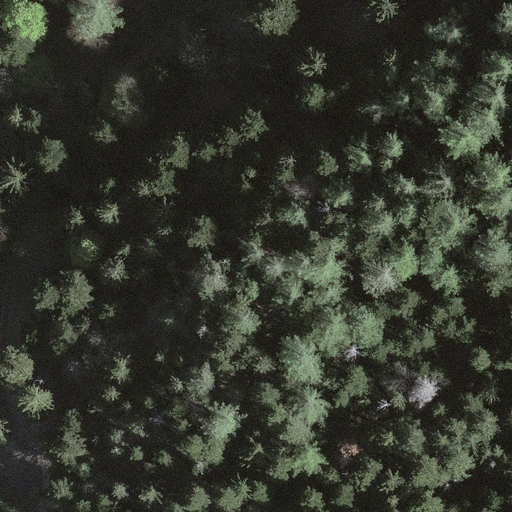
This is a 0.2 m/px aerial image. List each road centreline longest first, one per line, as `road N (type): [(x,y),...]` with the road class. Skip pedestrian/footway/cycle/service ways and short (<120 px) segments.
road 1 (track): [(0,345),(62,0)]
road 2 (track): [(0,473),(15,487),(32,471),(1,383),(0,347)]
